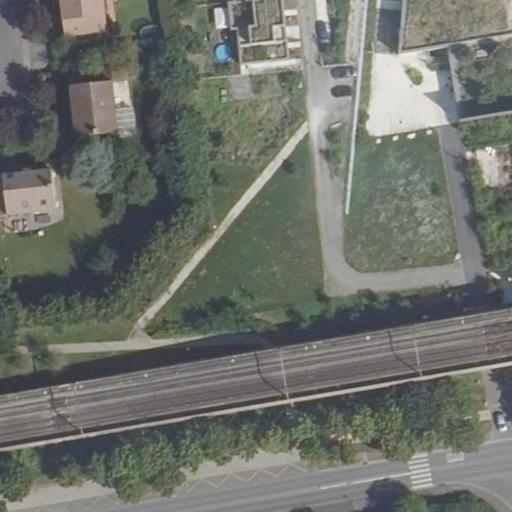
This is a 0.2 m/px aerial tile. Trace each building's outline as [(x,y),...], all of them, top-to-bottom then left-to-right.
[(111,0),(68,0),(71,30),(114,25),(111,0)] [(235,0),(242,64),(291,59),(284,0),(235,0)] [(511,0),(400,0),(393,53),(448,45),(461,125),(511,115),(511,0)] [(126,125),(123,102),(118,59),(76,64),(83,130),(122,125),(126,125)] [(139,100),(123,102),(126,125),(122,125),(123,136),(138,134),(142,130),(139,100)] [(61,170),(0,177),(0,198),(2,219),(65,211),(61,170)] [(424,346),(423,339),(413,341),(414,348),(424,346)] [(425,354),(415,355),(416,362),(425,361),(425,354)] [(257,368),(258,376),(268,374),(267,367),(257,368)] [(269,382),(259,383),(260,391),(270,388),(269,382)] [(107,394),(96,396),(98,403),(109,402),(107,394)] [(109,409),(99,410),(100,419),(111,417),(109,409)]
